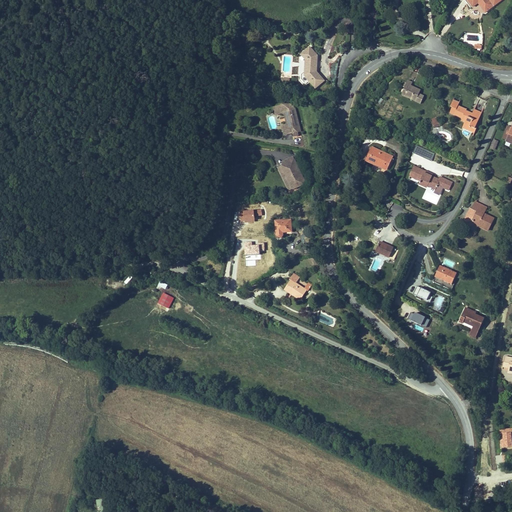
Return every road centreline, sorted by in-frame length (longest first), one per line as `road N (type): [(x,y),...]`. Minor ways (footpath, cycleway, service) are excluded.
road 1 (tertiary): [(443,386),(350,299),(330,269),(340,127),(357,78),(392,55),(433,55),(510,75)]
road 2 (residential): [(156,264),(425,386),(443,386)]
road 3 (residential): [(156,264),(0,269)]
road 4 (residential): [(510,75),(447,215)]
road 5 (tertiary): [(463,511),(466,423),(443,386)]
road 6 (unknown): [(341,103),(325,75),(329,50),(344,22),(365,14),(373,0)]
road 7 (residential): [(447,215),(433,221),(394,214),(396,226),(420,238),(441,228)]
